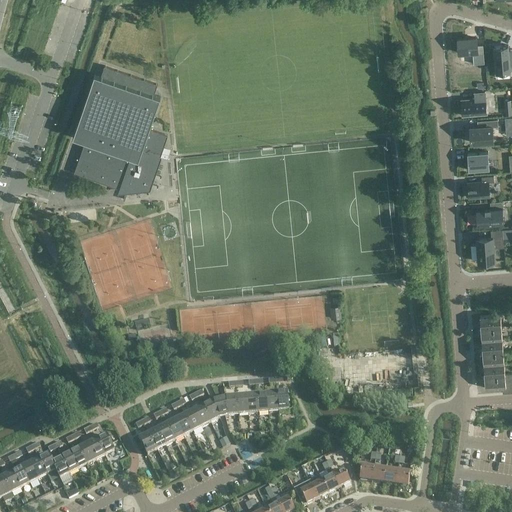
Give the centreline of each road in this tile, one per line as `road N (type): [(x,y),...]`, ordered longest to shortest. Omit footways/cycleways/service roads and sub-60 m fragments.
road 1 (residential): [(511,26),(447,10),(437,25),(453,266)]
road 2 (unclassified): [(0,61),(53,77),(4,214)]
road 3 (residential): [(464,404),(431,416),(419,508)]
